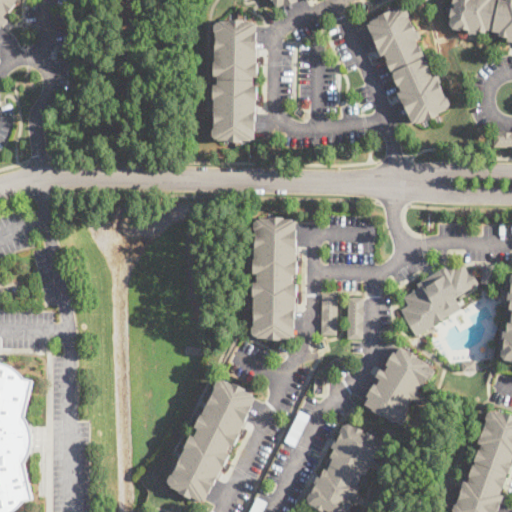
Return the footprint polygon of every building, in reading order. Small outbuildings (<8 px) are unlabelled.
[(17,0),(17,1),(16,2),(17,2),(9,12),(8,11),(4,16),(7,19),(0,27),(0,0),(17,0)] [(511,0),(454,0),(449,24),(511,38),(511,0)] [(368,17),(411,121),(447,106),(404,3),(368,17)] [(216,15),(211,139),(254,141),(259,17),(216,15)] [(511,130),(511,145),(494,145),(494,130),(511,130)] [(257,216),(295,217),(292,335),(254,334),(257,216)] [(416,335),(404,315),(406,314),(402,308),(410,304),(405,296),(413,290),(412,288),(419,285),(417,282),(445,265),(447,268),(461,259),(468,271),(471,269),(479,282),(456,297),(462,307),(416,335)] [(491,283),(480,283),(481,264),(491,265),(491,283)] [(511,289),(502,357),(511,358),(511,289)] [(338,293),(337,333),(321,333),(322,292),(338,293)] [(363,336),(348,336),(349,296),(364,297),(363,336)] [(400,345),(363,406),(401,428),(437,367),(400,345)] [(476,370),(461,370),(461,359),(476,359),(476,370)] [(0,511),(0,363),(8,365),(14,368),(22,375),(25,378),(34,381),(25,416),(29,422),(32,429),(33,436),(33,443),(32,451),(29,458),(26,463),(34,498),(26,500),(21,506),(15,511),(13,511),(0,511)] [(220,377),(165,481),(200,500),(255,395),(220,377)] [(511,416),(489,408),(451,511),(495,511),(511,466),(511,416)] [(311,414),(295,445),(285,440),(300,409),(311,414)] [(346,423),(307,499),(333,511),(344,511),(380,440),(346,423)] [(267,501),(261,511),(249,511),(258,496),(267,501)]
